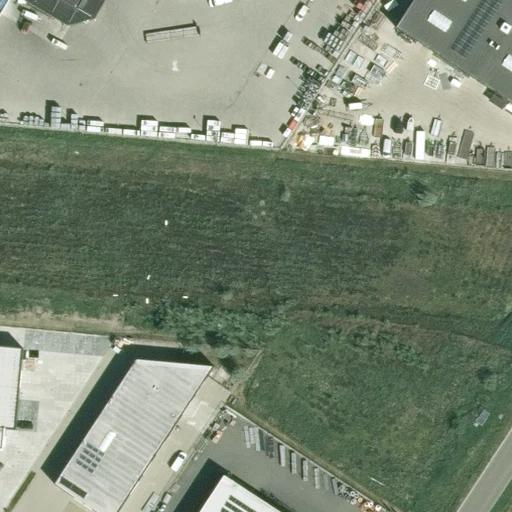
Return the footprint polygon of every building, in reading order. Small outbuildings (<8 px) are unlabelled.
[(59,0),(78,11),(84,0),(59,0)] [(511,0),(415,0),(396,30),(511,105),(511,0)] [(0,347),(0,451),(4,451),(6,430),(16,430),(23,350),(0,347)] [(137,360),(54,485),(95,511),(119,511),(214,367),(137,360)] [(278,511),(224,476),(200,511),(278,511)]
